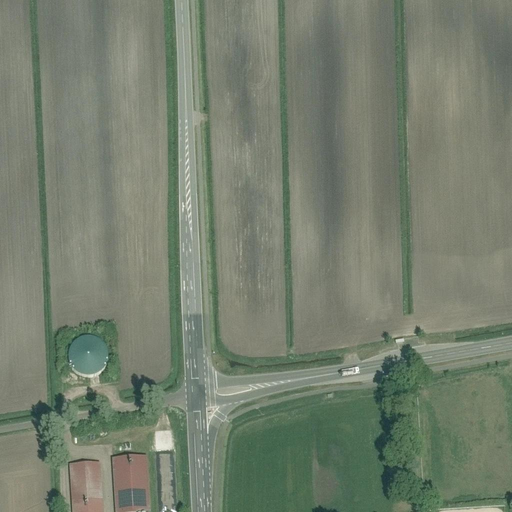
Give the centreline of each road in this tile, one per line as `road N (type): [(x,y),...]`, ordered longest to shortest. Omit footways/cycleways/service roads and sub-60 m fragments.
road 1 (tertiary): [(195,394),(183,0)]
road 2 (tertiary): [(257,386),(511,342)]
road 3 (unclassified): [(195,394),(0,429)]
road 4 (tertiary): [(200,489),(213,424),(257,386)]
